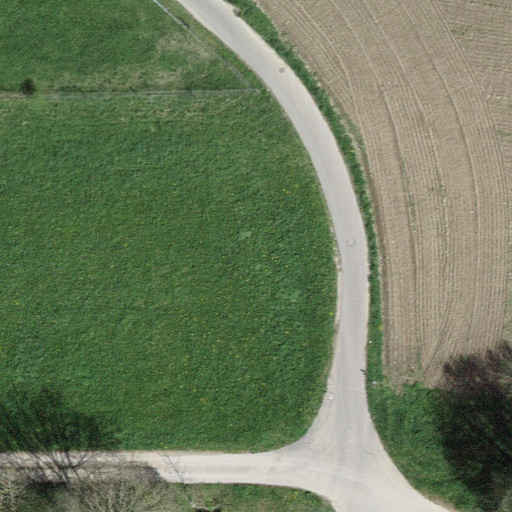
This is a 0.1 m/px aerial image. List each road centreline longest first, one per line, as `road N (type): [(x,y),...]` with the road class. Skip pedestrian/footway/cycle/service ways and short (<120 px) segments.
road 1 (residential): [(335,511),(354,268),(328,167),(281,83),(187,0)]
road 2 (track): [(0,493),(334,494)]
